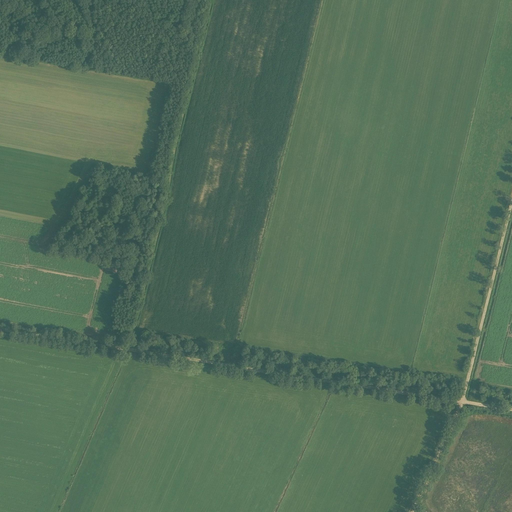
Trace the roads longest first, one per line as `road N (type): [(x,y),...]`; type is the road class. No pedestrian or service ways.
road 1 (track): [(461,402),(0,327)]
road 2 (track): [(511,199),(461,402)]
road 3 (track): [(461,402),(411,511)]
